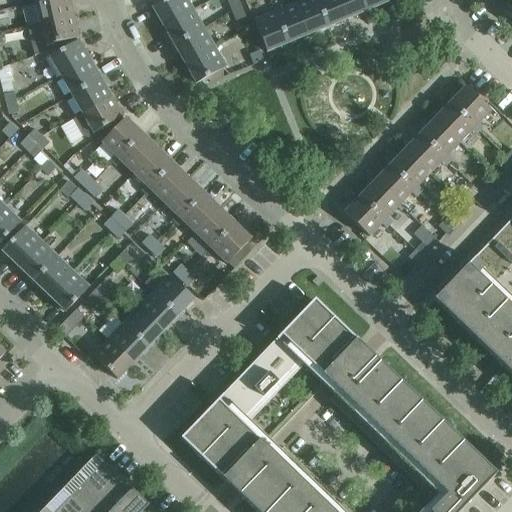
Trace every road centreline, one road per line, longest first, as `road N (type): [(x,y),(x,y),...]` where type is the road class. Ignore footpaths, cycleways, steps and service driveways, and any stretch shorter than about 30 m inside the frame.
road 1 (residential): [(307,240),(154,96),(108,0)]
road 2 (residential): [(307,240),(127,432)]
road 3 (residential): [(213,511),(393,324)]
road 4 (residential): [(393,324),(511,200)]
road 5 (residential): [(511,439),(393,324)]
road 6 (residential): [(393,324),(307,240)]
